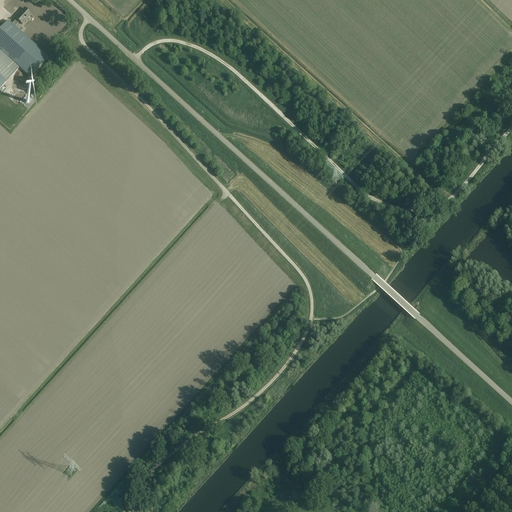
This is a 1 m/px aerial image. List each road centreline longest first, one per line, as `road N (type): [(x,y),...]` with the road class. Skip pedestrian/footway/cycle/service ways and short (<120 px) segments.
road 1 (track): [(89,18),(82,30),(87,48),(302,274),(311,296),(308,326),(285,365),(257,396),(134,486),(128,511)]
road 2 (unclassified): [(511,402),(69,0)]
road 3 (track): [(133,58),(169,41),(208,53),(360,189),(405,210),(449,198),(511,129)]
